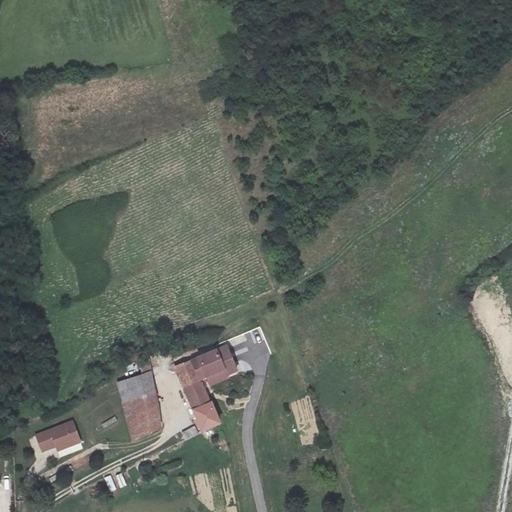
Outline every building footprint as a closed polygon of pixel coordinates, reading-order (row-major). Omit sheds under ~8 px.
[(227,350),(199,361),(201,365),(206,380),(225,373),(228,379),(237,375),(227,350)] [(201,365),(199,361),(175,370),(200,432),(218,424),(210,405),(207,406),(198,383),(206,380),(201,365)] [(131,441),(157,430),(146,362),(119,368),(122,384),(116,385),(131,441)] [(70,420),(34,434),(40,448),(54,443),(60,440),(62,446),(78,439),(70,420)] [(195,427),(181,432),(184,440),(198,435),(195,427)] [(116,476),(121,488),(127,486),(122,474),(116,476)] [(111,475),(104,478),(111,491),(117,489),(111,475)]
